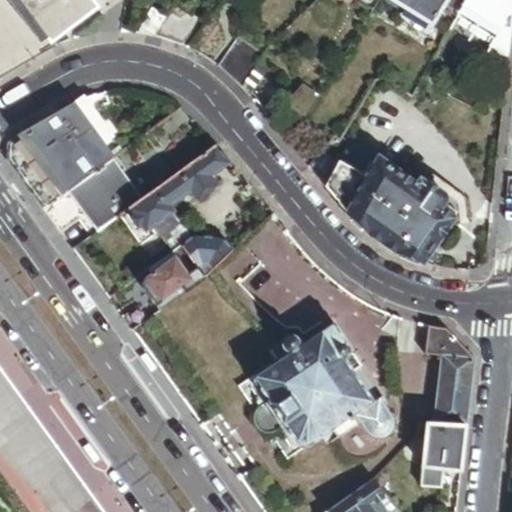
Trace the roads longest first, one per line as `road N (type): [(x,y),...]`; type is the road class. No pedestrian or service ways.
road 1 (residential): [(501,302),(447,305),(394,292),(339,255),(185,75),(112,61),(57,79),(0,113)]
road 2 (primary): [(214,511),(0,214)]
road 3 (primary): [(0,281),(164,511)]
road 4 (residential): [(482,511),(501,302)]
